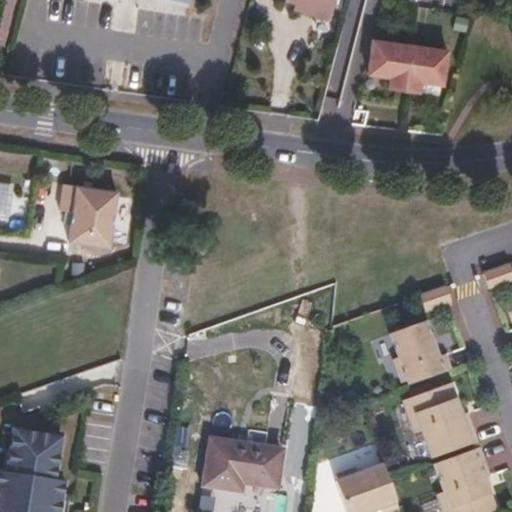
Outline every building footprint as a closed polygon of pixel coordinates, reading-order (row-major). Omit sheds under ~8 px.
[(330,14),(334,0),(287,0),(287,2),(330,14)] [(451,84),(456,49),(380,37),(376,71),(398,74),(397,86),(427,91),(429,81),(451,84)] [(120,193),(67,185),(63,211),(69,212),(76,213),(74,225),(72,242),(112,248),(120,193)] [(76,213),(69,212),(68,224),(74,225),(76,213)] [(511,268),(510,264),(484,273),(490,288),(511,280),(511,268)] [(447,286),(421,295),(426,310),(452,301),(447,286)] [(428,320),(390,333),(399,357),(394,358),(403,382),(408,380),(409,384),(452,369),(446,353),(441,355),(428,320)] [(451,382),(404,400),(416,432),(423,430),(433,458),(479,441),(468,412),(463,414),(451,382)] [(245,483),(278,488),(284,449),(210,438),(203,485),(243,491),(245,483)] [(491,475),(481,446),(435,463),(445,491),(438,494),(444,511),(488,511),(497,509),(486,477),(491,475)] [(383,511),(385,511),(400,507),(384,463),(359,472),(357,467),(337,475),(339,479),(336,480),(348,511),(367,511),(382,507),(383,511)]
